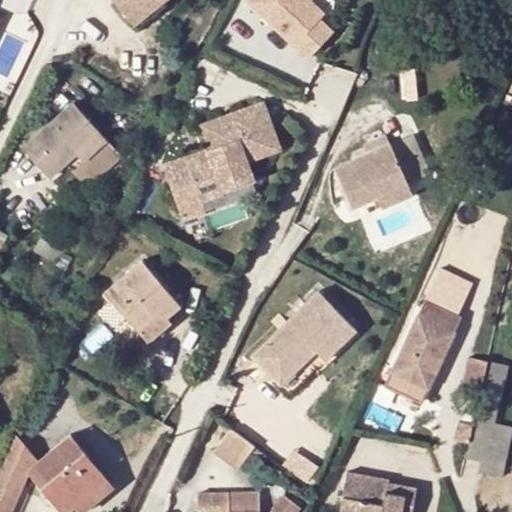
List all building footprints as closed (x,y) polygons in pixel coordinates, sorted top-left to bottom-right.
[(114,0),(128,16),(146,0),(114,0)] [(146,0),(128,16),(138,28),(166,3),(163,0),(146,0)] [(250,0),(247,3),(307,60),(332,35),(318,22),(323,17),(308,2),(305,0),(250,0)] [(74,103),(50,123),(22,147),(50,177),(77,154),(74,150),(96,129),(74,103)] [(245,161),(278,150),(262,104),(202,126),(210,149),(207,151),(209,157),(188,165),(185,158),(163,166),(174,197),(195,189),(199,201),(201,201),(252,182),(245,161)] [(14,139),(22,147),(50,123),(42,114),(14,139)] [(74,150),(77,154),(83,160),(106,139),(96,129),(74,150)] [(407,137),(389,145),(406,183),(424,175),(407,137)] [(333,169),(350,208),(375,197),(405,184),(389,145),(333,169)] [(207,151),(185,158),(188,165),(209,157),(207,151)] [(405,184),(375,197),(379,209),(411,196),(405,184)] [(195,189),(174,197),(183,221),(205,213),(201,201),(199,201),(195,189)] [(162,312),(164,315),(179,303),(141,259),(105,290),(139,331),(162,312)] [(317,292),(250,357),(287,395),(314,369),(305,360),(314,352),(327,365),(358,335),(317,292)] [(428,297),(422,310),(458,328),(465,314),(428,297)] [(458,328),(422,310),(394,368),(430,386),(458,328)] [(162,312),(139,331),(147,342),(171,322),(164,315),(162,312)] [(430,386),(394,368),(386,383),(423,400),(430,386)] [(500,403),(477,398),(464,457),(485,463),(484,473),(504,478),(511,446),(491,441),(500,403)] [(253,447),(229,429),(213,452),(237,469),(253,447)] [(39,460),(17,430),(0,465),(0,511),(5,511),(27,470),(62,511),(65,511),(74,505),(106,479),(107,479),(71,434),(39,460)] [(347,470),(339,511),(412,511),(417,487),(387,482),(387,478),(347,470)] [(81,511),(112,487),(106,479),(74,505),(78,511),(81,511)] [(229,511),(229,493),(196,495),(196,511),(217,511),(229,511)] [(297,511),(301,508),(283,494),(271,511),(272,511),(297,511)]
